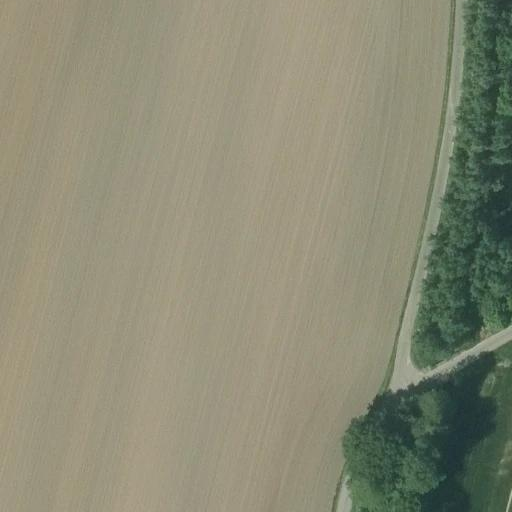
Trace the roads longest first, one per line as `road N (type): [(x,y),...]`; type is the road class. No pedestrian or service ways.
road 1 (unclassified): [(405,396),(407,325),(450,116),(460,0)]
road 2 (unclassified): [(349,511),(370,447),(405,396)]
road 3 (unclassified): [(405,396),(511,333)]
